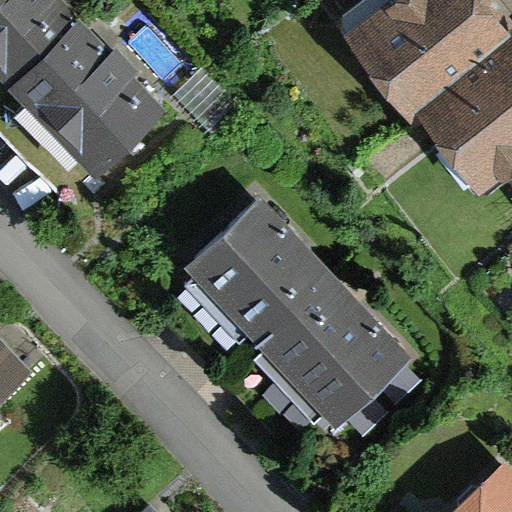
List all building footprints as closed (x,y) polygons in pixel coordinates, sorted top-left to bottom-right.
[(0,0),(0,58),(18,78),(82,20),(64,0),(0,0)] [(380,0),(359,17),(422,95),(511,24),(492,0),(380,0)] [(18,78),(91,158),(155,99),(82,20),(18,78)] [(422,95),(484,174),(511,151),(511,24),(422,95)] [(196,253),(268,331),(332,271),(261,194),(196,253)] [(268,331),(339,409),(404,349),(332,271),(268,331)] [(0,385),(29,360),(0,327),(0,385)] [(511,511),(511,471),(503,462),(449,511),(511,511)] [(188,511),(160,481),(126,511),(188,511)]
